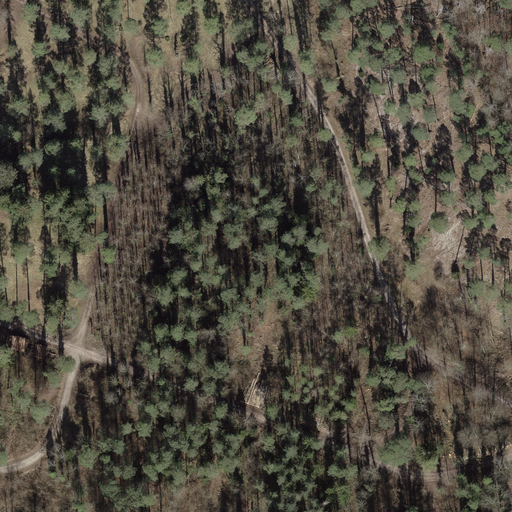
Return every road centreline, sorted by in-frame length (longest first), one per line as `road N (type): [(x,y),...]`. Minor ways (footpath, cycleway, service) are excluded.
road 1 (track): [(511,405),(417,348),(368,250),(311,98),(245,0)]
road 2 (track): [(77,349),(418,477),(511,456)]
road 3 (track): [(19,0),(118,49),(140,85),(77,349)]
road 4 (track): [(0,469),(37,456),(51,440),(77,349)]
road 5 (track): [(417,348),(419,384),(407,421),(345,451)]
